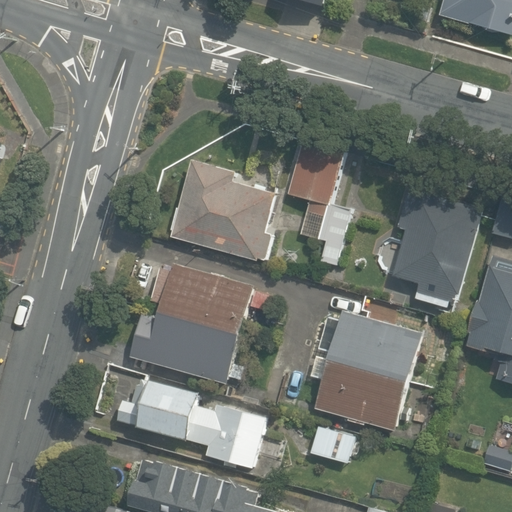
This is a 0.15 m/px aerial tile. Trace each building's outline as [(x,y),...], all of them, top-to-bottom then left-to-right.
[(511,0),(448,0),(445,16),(511,34),(511,0)] [(324,261),(340,265),(355,210),(335,205),(349,152),(307,141),(293,195),(313,200),(305,233),(330,240),(324,261)] [(177,237),(264,262),(265,259),(270,260),(277,234),(270,232),(281,193),(239,181),(241,173),(197,161),(184,208),(181,207),(175,230),(179,231),(177,237)] [(461,302),(487,211),(421,192),(420,196),(411,194),(401,230),(410,232),(397,276),(422,284),(418,298),(451,308),(454,300),(461,302)] [(496,233),(511,237),(511,198),(506,197),(496,233)] [(511,260),(495,256),(483,303),(479,302),(471,332),(474,333),(470,346),(505,355),(499,379),(511,382),(511,260)] [(136,356),(232,384),(234,377),(244,380),(248,366),(240,363),(256,306),(275,311),(279,296),(258,290),(259,287),(178,264),(176,271),(165,268),(156,300),(167,304),(163,319),(148,315),(136,356)] [(426,333),(344,311),(341,322),(330,319),(322,349),(332,352),(329,361),(320,358),(314,379),(326,382),(318,409),(398,431),(401,421),(413,424),(417,408),(406,405),(426,333)] [(437,386),(450,390),(454,378),(441,374),(437,386)] [(214,456),(259,468),(273,418),(223,405),(221,415),(202,410),(206,394),(147,379),(145,385),(142,384),(137,402),(128,400),(122,423),(193,442),(194,437),(217,444),(214,456)] [(318,451),(329,455),(330,452),(333,453),(334,450),(341,452),(346,435),(324,428),(318,451)] [(484,459),(511,466),(511,447),(489,441),(484,459)] [(134,506),(157,511),(284,511),(261,505),(265,493),(147,460),(134,506)] [(132,511),(133,510),(78,495),(73,511),(132,511)] [(432,511),(458,511),(460,506),(436,500),(432,511)]
